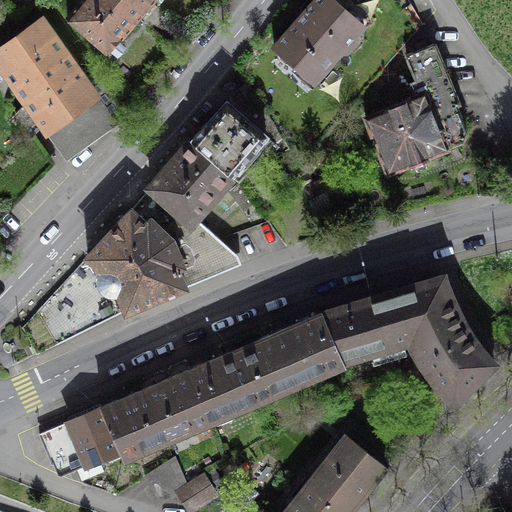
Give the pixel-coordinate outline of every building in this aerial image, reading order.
[(108,52),(144,9),(133,0),(81,0),(67,17),(108,52)] [(133,0),(144,9),(152,0),(133,0)] [(363,25),(335,0),(314,0),(273,45),(313,82),(325,69),(323,67),(338,51),(347,51),(357,39),(357,32),(363,25)] [(43,20),(0,50),(0,63),(27,101),(44,124),(67,158),(124,117),(90,61),(74,64),(43,20)] [(434,43),(405,54),(416,80),(411,82),(416,95),(409,97),(410,98),(365,116),(388,173),(408,165),(410,168),(414,169),(418,169),(425,167),(427,164),(429,160),(429,156),(461,141),(466,132),(455,105),(459,103),(434,43)] [(44,124),(27,101),(0,130),(0,165),(2,168),(0,170),(0,218),(55,162),(34,133),(44,124)] [(227,101),(192,141),(231,175),(239,182),(274,142),(227,101)] [(192,141),(151,187),(191,222),(195,217),(231,175),(192,141)] [(151,187),(22,327),(37,354),(61,342),(60,340),(56,342),(54,331),(63,321),(106,299),(107,298),(108,298),(109,298),(109,297),(110,297),(111,292),(115,293),(120,296),(122,299),(126,310),(225,269),(240,263),(237,255),(195,217),(191,222),(151,187)] [(443,276),(372,298),(387,344),(411,337),(417,346),(414,347),(424,365),(436,379),(454,400),(493,362),(477,343),(463,322),(452,300),(443,276)] [(387,344),(372,298),(323,312),(343,358),(387,344)] [(343,358),(323,312),(235,350),(254,397),(255,399),(276,391),(274,388),(292,380),(293,383),(294,383),(293,380),(322,367),(324,370),(344,361),(343,358)] [(254,397),(235,350),(191,369),(212,418),(213,418),(212,416),(214,415),(217,422),(234,415),(231,407),(254,397)] [(212,418),(191,369),(147,388),(168,437),(169,437),(168,434),(189,425),(190,428),(212,418)] [(440,414),(454,400),(436,379),(432,383),(429,380),(419,391),(421,393),(420,395),(428,403),(429,403),(440,414)] [(168,437),(147,388),(102,407),(120,450),(122,456),(146,447),(144,444),(166,435),(167,437),(168,437)] [(120,450),(102,407),(39,433),(52,462),(53,462),(58,474),(60,475),(120,450)] [(346,435),(286,509),(289,511),(343,511),(345,511),(371,481),(369,480),(381,465),(383,466),(384,465),(346,435)] [(176,456),(145,474),(152,486),(162,500),(177,491),(188,484),(176,456)] [(188,484),(177,491),(190,511),(216,494),(203,475),(188,484)]
